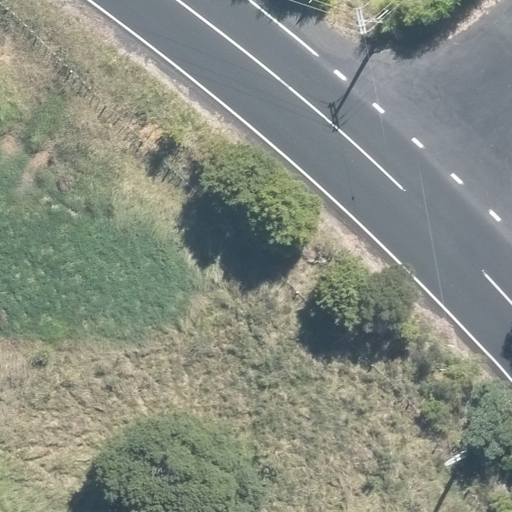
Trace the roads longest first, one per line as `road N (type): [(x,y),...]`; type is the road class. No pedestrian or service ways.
road 1 (tertiary): [(182,0),(385,151)]
road 2 (tertiary): [(385,151),(511,302)]
road 3 (unclassified): [(385,151),(511,42)]
